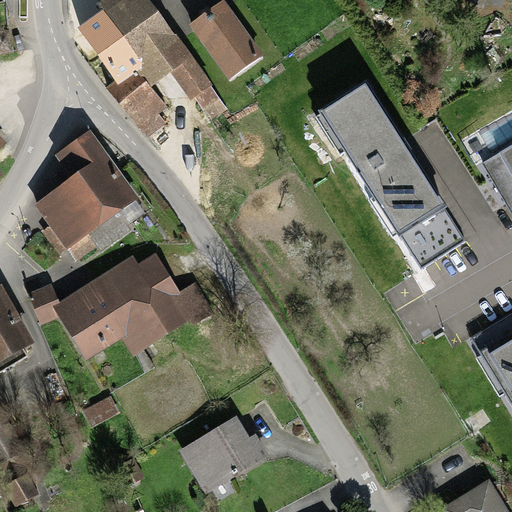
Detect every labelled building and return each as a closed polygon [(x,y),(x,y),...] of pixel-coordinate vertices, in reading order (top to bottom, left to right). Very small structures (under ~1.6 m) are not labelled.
[(219,107),(140,0),(104,0),(67,28),(150,140),(171,125),(179,136),(219,107)] [(224,12),(191,34),(220,76),(253,53),(224,12)] [(365,83),(321,110),(421,268),(464,241),(365,83)] [(69,181),(31,208),(62,251),(85,234),(96,249),(124,229),(113,214),(133,200),(88,137),(54,161),(69,181)] [(511,144),(498,153),(511,177),(511,144)] [(62,274),(39,286),(58,321),(74,313),(95,351),(138,328),(144,340),(219,301),(205,274),(186,284),(166,245),(73,294),(62,274)] [(15,272),(0,280),(0,360),(50,330),(15,272)] [(511,313),(471,337),(511,405),(511,313)] [(107,399),(83,412),(91,426),(115,412),(107,399)] [(0,455),(17,446),(0,415),(0,455)] [(235,421),(179,453),(202,491),(257,459),(235,421)] [(498,511),(483,486),(444,508),(446,511),(498,511)]
